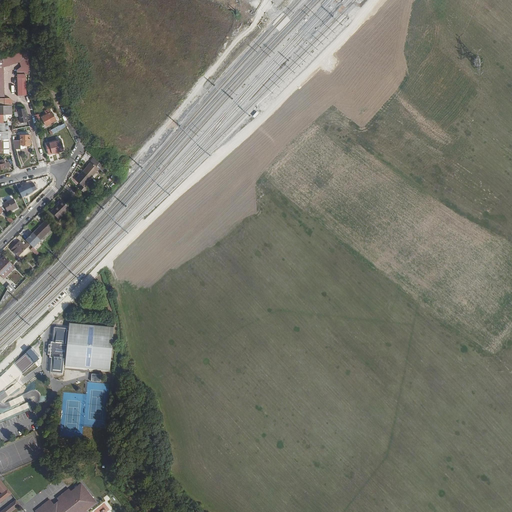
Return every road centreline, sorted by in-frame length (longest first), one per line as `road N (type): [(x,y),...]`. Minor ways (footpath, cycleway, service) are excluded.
road 1 (track): [(0,365),(377,0)]
road 2 (track): [(108,257),(126,346),(117,485),(143,511)]
